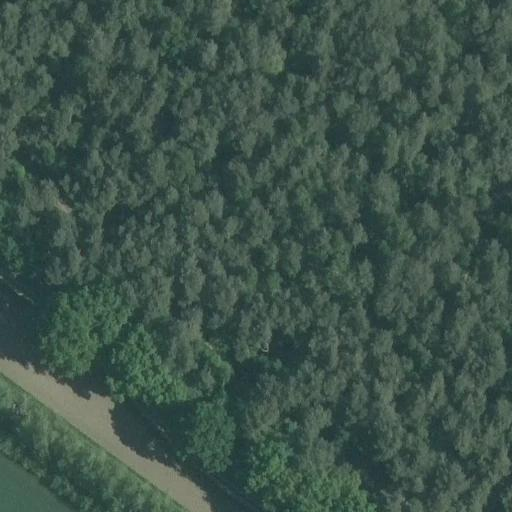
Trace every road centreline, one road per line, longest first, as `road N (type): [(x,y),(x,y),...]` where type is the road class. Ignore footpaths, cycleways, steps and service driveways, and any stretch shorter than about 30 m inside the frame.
road 1 (track): [(0,165),(283,413),(445,511)]
road 2 (track): [(268,511),(212,474),(0,274)]
